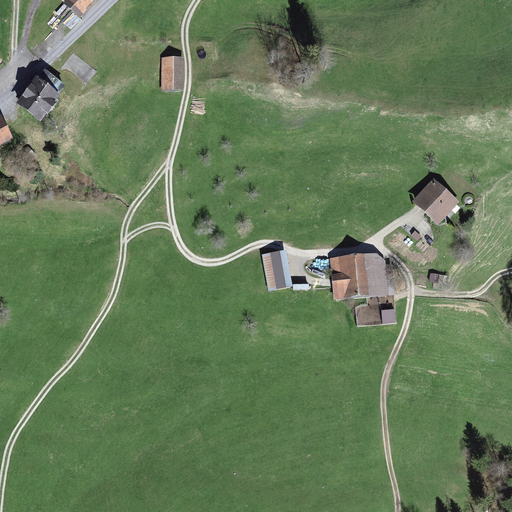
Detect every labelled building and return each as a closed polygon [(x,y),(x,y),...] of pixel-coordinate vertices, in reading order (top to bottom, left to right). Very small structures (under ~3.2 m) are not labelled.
[(104,0),(74,0),(67,7),(82,22),(104,0)] [(184,63),(160,63),(160,93),(184,93),(184,63)] [(68,106),(44,89),(25,116),(49,133),(68,106)] [(3,126),(0,127),(0,156),(14,149),(3,126)] [(462,210),(437,187),(418,208),(444,230),(462,210)] [(288,255),(265,259),(272,296),(295,291),(288,255)] [(383,260),(335,265),(339,304),(387,300),(383,260)] [(370,326),(369,307),(355,308),(356,327),(370,326)] [(395,311),(381,312),(382,327),(396,326),(395,311)]
